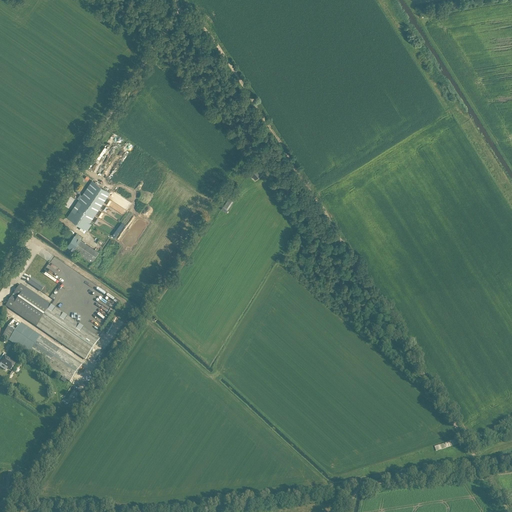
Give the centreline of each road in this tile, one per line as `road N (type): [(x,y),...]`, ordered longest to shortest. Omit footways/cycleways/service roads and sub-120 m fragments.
road 1 (track): [(270,125),(482,472)]
road 2 (unclassified): [(0,276),(170,24),(176,0)]
road 3 (track): [(176,7),(211,29),(270,125)]
road 4 (track): [(482,472),(364,489),(350,511)]
